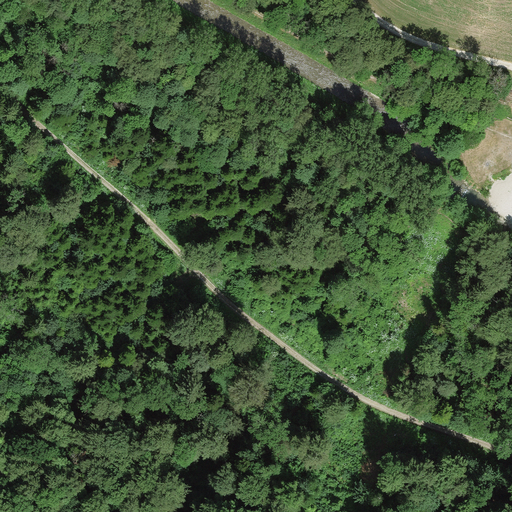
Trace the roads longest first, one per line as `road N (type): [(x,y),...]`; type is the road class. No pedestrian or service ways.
road 1 (track): [(0,87),(221,297),(297,356),(378,406),(511,456)]
road 2 (track): [(511,66),(419,42),(356,0)]
